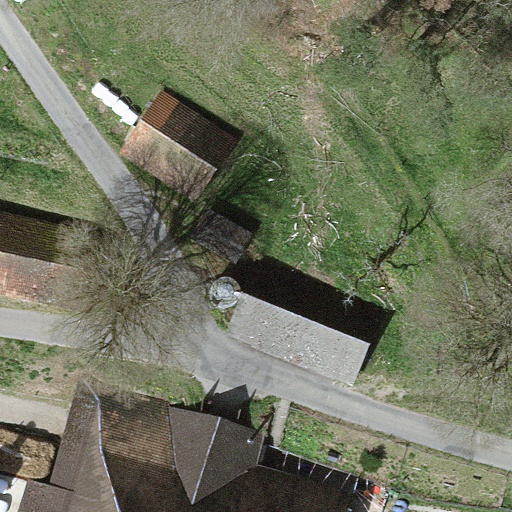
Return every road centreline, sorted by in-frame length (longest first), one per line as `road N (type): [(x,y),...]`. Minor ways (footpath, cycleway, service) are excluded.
road 1 (unclassified): [(0,324),(190,348),(511,450)]
road 2 (track): [(0,19),(125,199),(190,348)]
